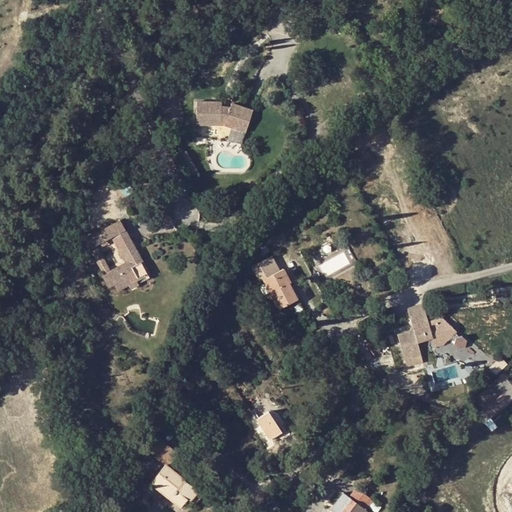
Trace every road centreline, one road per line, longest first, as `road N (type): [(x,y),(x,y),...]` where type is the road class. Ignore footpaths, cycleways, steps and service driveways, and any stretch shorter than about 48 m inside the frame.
road 1 (residential): [(511,266),(411,291),(342,324),(337,334),(354,408),(282,490)]
road 2 (residential): [(102,0),(100,12),(184,215)]
